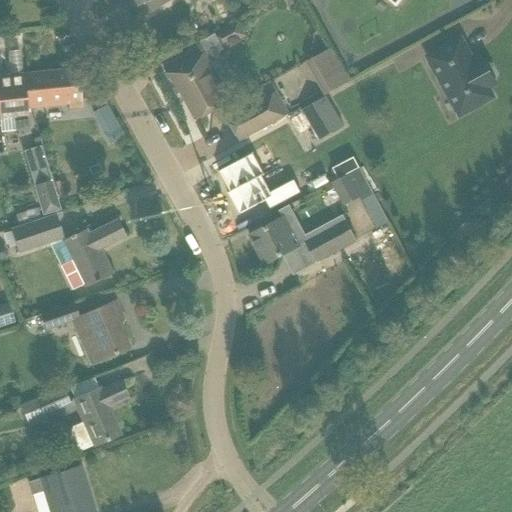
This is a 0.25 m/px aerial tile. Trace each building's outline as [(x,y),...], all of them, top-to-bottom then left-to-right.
[(119,0),(125,11),(137,5),(143,16),(172,0),(119,0)] [(213,33),(223,49),(229,45),(228,43),(237,37),(239,40),(246,35),(236,19),(213,33)] [(494,79),(495,75),(489,64),(485,63),(482,59),(474,64),(460,40),(428,58),(449,97),(451,96),(460,112),(458,113),(459,115),(492,97),(487,88),(496,83),(494,79)] [(306,63),(324,95),(348,81),(330,49),(306,63)] [(173,88),(177,95),(180,93),(195,121),(227,103),(210,72),(214,70),(204,52),(165,73),(169,79),(171,78),(176,87),(173,88)] [(78,69),(49,72),(53,107),(55,107),(67,105),(67,109),(81,108),(78,69)] [(49,72),(26,74),(30,109),(31,109),(53,107),(49,72)] [(20,75),(0,76),(0,132),(26,130),(28,130),(26,110),(30,109),(26,74),(20,75)] [(226,118),(239,141),(285,115),(273,93),(226,118)] [(301,110),(319,139),(344,124),(326,95),(301,110)] [(113,119),(106,105),(95,111),(103,125),(113,119)] [(34,181),(53,176),(44,143),(25,149),(34,181)] [(294,144),(286,148),(292,160),(300,155),(294,144)] [(253,153),(219,171),(230,192),(230,193),(262,176),(263,177),(265,176),(265,175),(253,153)] [(337,179),(359,168),(353,157),(332,168),(337,179)] [(360,197),(349,174),(331,183),(343,206),(360,197)] [(230,192),(227,193),(228,194),(240,216),(250,210),(257,222),(304,197),(296,183),(273,196),(263,177),(262,176),(230,193),(230,192)] [(312,178),(304,182),(310,194),(319,189),(312,178)] [(33,185),(42,215),(60,209),(51,180),(33,185)] [(378,203),(366,209),(376,228),(388,222),(378,203)] [(10,231),(4,233),(8,248),(15,246),(18,253),(48,243),(60,239),(62,239),(53,214),(9,228),(10,231)] [(285,216),(249,235),(265,264),(296,248),(286,230),(291,228),(285,216)] [(71,261),(60,267),(71,290),(82,284),(84,287),(90,284),(108,274),(96,251),(124,237),(115,220),(97,229),(87,234),(86,231),(62,243),(71,261)] [(304,242),(315,262),(356,240),(345,220),(304,242)] [(77,335),(90,364),(128,348),(116,320),(122,317),(115,301),(82,315),(88,330),(77,335)] [(0,304),(0,327),(14,322),(7,302),(0,304)] [(39,314),(44,330),(70,321),(76,319),(71,302),(39,314)] [(106,406),(126,398),(119,382),(99,391),(98,389),(71,401),(81,422),(71,427),(70,431),(78,451),(91,445),(92,447),(119,435),(106,406)] [(20,406),(25,420),(42,414),(68,402),(62,389),(36,400),(20,406)] [(39,479),(28,483),(32,495),(43,492),(49,511),(93,511),(80,466),(39,479)]
